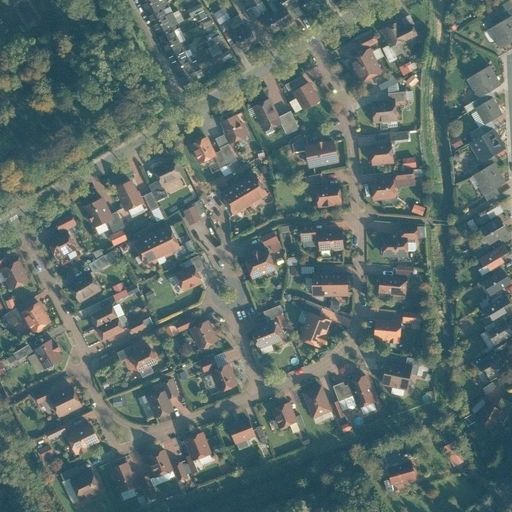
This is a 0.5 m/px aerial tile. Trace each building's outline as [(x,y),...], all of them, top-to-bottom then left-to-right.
[(146,0),(141,3),(146,13),(167,2),(165,0),(159,0),(158,1),(158,0),(146,0)] [(300,0),(308,11),(325,1),(324,0),(300,0)] [(146,13),(151,23),(165,16),(163,9),(169,7),(167,2),(146,13)] [(200,3),(187,10),(190,16),(203,10),(200,3)] [(284,6),(272,13),(281,27),(293,20),(285,7),(284,6)] [(221,23),(233,18),(229,7),(216,11),(221,23)] [(250,8),(246,10),(251,20),(256,17),(250,8)] [(203,11),(196,15),(199,21),(206,17),(203,11)] [(151,23),(156,34),(178,23),(172,12),(165,16),(151,23)] [(261,20),(270,35),(281,27),(272,13),(261,20)] [(511,16),(491,28),(497,39),(495,40),(501,48),(511,41),(511,16)] [(399,20),(381,30),(391,48),(417,33),(411,22),(403,27),(399,20)] [(156,34),(161,44),(176,37),(173,30),(180,28),(178,23),(156,34)] [(233,36),(242,51),(258,42),(249,27),(247,28),(244,23),(232,30),(235,35),(233,36)] [(374,33),(359,41),(363,49),(378,41),(374,33)] [(219,35),(207,41),(209,47),(222,40),(219,35)] [(161,44),(167,55),(188,44),(186,39),(179,42),(176,37),(161,44)] [(236,43),(231,46),(236,54),(241,51),(236,43)] [(167,55),(172,66),(187,58),(183,50),(189,47),(188,44),(167,55)] [(349,58),(355,69),(376,59),(370,47),(349,58)] [(228,51),(219,55),(223,61),(231,57),(228,51)] [(172,66),(177,76),(198,65),(196,60),(190,63),(187,58),(172,66)] [(381,70),(376,59),(355,69),(360,81),(381,70)] [(401,66),(405,74),(415,69),(411,61),(401,66)] [(200,69),(198,65),(177,76),(181,85),(196,78),(194,71),(200,69)] [(501,84),(490,65),(469,78),(475,89),(474,90),(479,97),(491,90),(501,84)] [(414,85),(421,80),(416,73),(408,79),(414,85)] [(298,78),(284,85),(288,91),(301,83),(298,78)] [(309,82),(292,91),(303,110),(320,100),(309,82)] [(475,108),(493,97),(495,97),(491,90),(479,97),(471,102),(475,108)] [(406,91),(388,93),(389,100),(406,98),(406,91)] [(503,113),(493,97),(475,108),(484,124),(492,120),(503,113)] [(267,99),(251,107),(263,132),(280,123),(267,99)] [(395,100),(372,102),(374,123),(397,120),(395,100)] [(299,127),(290,111),(278,118),(287,133),(299,127)] [(237,114),(219,122),(229,143),(247,135),(237,114)] [(485,135),(494,129),(497,127),(492,120),(484,124),(480,127),(485,135)] [(506,148),(494,129),(485,135),(469,144),(481,163),(482,162),(495,155),(506,148)] [(407,131),(389,133),(390,141),(408,139),(407,131)] [(215,153),(207,136),(189,145),(198,164),(214,157),(216,156),(215,153)] [(293,153),(305,151),(304,146),(308,145),(306,136),(291,144),(293,153)] [(458,136),(451,140),(455,148),(462,144),(458,136)] [(308,145),(304,146),(305,151),(308,168),(338,163),(335,141),(308,145)] [(391,142),(370,144),(372,165),(393,163),(391,142)] [(219,148),(220,150),(227,165),(238,160),(229,143),(219,148)] [(220,150),(215,153),(216,156),(214,157),(220,169),(227,165),(220,150)] [(495,155),(482,162),(486,168),(495,163),(498,161),(495,155)] [(414,157),(403,159),(404,168),(416,166),(414,157)] [(172,159),(153,169),(158,180),(162,187),(181,177),(172,159)] [(506,181),(495,163),(486,168),(474,175),(480,187),(479,187),(483,195),(496,188),(506,181)] [(413,170),(395,172),(396,179),(414,177),(413,170)] [(254,173),(243,180),(256,202),(267,195),(254,173)] [(304,175),(305,184),(321,182),(321,174),(304,175)] [(393,179),(371,180),(373,200),(395,198),(393,179)] [(132,180),(114,188),(126,210),(143,202),(132,180)] [(148,185),(151,192),(155,201),(166,196),(162,187),(158,180),(148,185)] [(243,180),(231,187),(245,209),(256,202),(243,180)] [(338,183),(315,186),(318,208),(341,205),(338,183)] [(231,187),(220,195),(233,216),(245,209),(231,187)] [(496,188),(483,195),(487,201),(499,194),(496,188)] [(151,192),(143,196),(150,211),(158,207),(155,201),(151,192)] [(210,195),(201,200),(208,215),(218,210),(210,195)] [(103,198),(82,207),(92,228),(107,221),(113,219),(111,214),(103,198)] [(417,203),(415,211),(426,214),(428,206),(417,203)] [(504,203),(490,211),(493,217),(507,210),(504,203)] [(194,206),(183,211),(189,225),(201,220),(194,206)] [(113,219),(107,221),(113,234),(124,228),(116,211),(111,214),(113,219)] [(70,212),(52,220),(58,233),(76,225),(70,212)] [(478,217),(470,221),(473,227),(481,224),(478,217)] [(509,234),(499,218),(480,229),(488,243),(490,246),(500,239),(509,234)] [(314,224),(300,225),(301,241),(315,240),(314,224)] [(170,227),(158,233),(168,255),(180,249),(170,227)] [(416,227),(401,227),(401,236),(416,236),(416,227)] [(341,230),(318,232),(320,252),(343,250),(341,230)] [(65,232),(45,242),(55,260),(75,250),(65,232)] [(273,232),(260,237),(264,246),(277,241),(273,232)] [(158,233),(145,238),(155,260),(168,255),(158,233)] [(406,237),(383,236),(383,256),(406,256),(406,237)] [(145,238),(132,244),(142,266),(155,260),(145,238)] [(486,245),(491,252),(504,245),(500,239),(490,246),(488,243),(486,245)] [(502,258),(509,253),(504,245),(491,252),(479,260),(484,268),(487,266),(490,271),(502,264),(504,262),(502,258)] [(95,251),(99,257),(106,253),(102,247),(95,251)] [(266,248),(242,258),(252,280),(276,270),(266,248)] [(0,256),(0,266),(8,262),(4,254),(0,256)] [(103,256),(88,265),(93,273),(107,264),(103,256)] [(204,268),(198,256),(190,260),(196,272),(204,268)] [(31,282),(20,261),(0,271),(11,292),(31,282)] [(502,264),(490,271),(493,276),(503,270),(505,269),(502,264)] [(192,266),(174,274),(182,292),(200,284),(192,266)] [(413,267),(397,266),(396,274),(412,275),(413,267)] [(493,276),(482,283),(490,296),(501,290),(511,284),(503,270),(493,276)] [(330,297),(330,272),(312,272),(312,297),(330,297)] [(330,272),(330,297),(347,296),(347,272),(330,272)] [(89,273),(67,286),(78,304),(100,292),(89,273)] [(406,278),(380,276),(378,295),(405,298),(406,278)] [(493,304),(504,296),(501,290),(490,296),(489,297),(493,304)] [(124,291),(112,296),(114,301),(127,295),(124,291)] [(493,304),(482,310),(487,318),(490,317),(493,322),(494,321),(504,315),(507,313),(503,308),(511,303),(506,295),(504,296),(493,304)] [(14,298),(8,300),(11,308),(17,306),(14,298)] [(426,300),(416,299),(415,307),(425,309),(426,300)] [(322,307),(305,300),(301,310),(318,316),(322,307)] [(52,322),(40,302),(22,313),(34,334),(52,322)] [(280,306),(263,312),(267,321),(283,314),(280,306)] [(90,316),(96,329),(117,319),(111,307),(90,316)] [(18,308),(4,316),(11,327),(24,319),(18,308)] [(421,314),(403,312),(402,323),(412,324),(411,329),(419,330),(421,314)] [(332,323),(309,314),(299,340),(322,349),(332,323)] [(504,315),(494,321),(497,326),(505,322),(508,320),(504,315)] [(192,317),(163,330),(167,337),(195,325),(192,317)] [(389,320),(376,319),(374,340),(400,342),(402,320),(389,318),(389,320)] [(117,319),(96,329),(101,341),(122,331),(117,319)] [(142,321),(127,328),(129,334),(144,327),(142,321)] [(218,342),(208,321),(189,330),(199,351),(218,342)] [(273,322),(250,332),(257,350),(281,341),(273,322)] [(497,326),(487,332),(496,346),(505,341),(511,336),(511,333),(505,322),(497,326)] [(53,339),(33,352),(45,371),(65,358),(53,339)] [(496,353),(501,351),(508,347),(505,341),(496,346),(493,348),(496,353)] [(29,345),(14,354),(17,360),(33,352),(29,345)] [(134,345),(115,353),(118,359),(136,351),(134,345)] [(149,346),(129,356),(137,374),(158,364),(149,346)] [(496,353),(477,365),(482,373),(485,372),(487,376),(502,368),(499,363),(506,359),(501,351),(496,353)] [(407,358),(405,365),(412,367),(410,374),(417,375),(420,360),(407,358)] [(214,359),(201,364),(204,372),(217,367),(214,359)] [(405,365),(387,361),(381,386),(407,391),(410,374),(412,367),(405,365)] [(230,364),(210,372),(218,393),(238,385),(230,364)] [(377,402),(367,376),(348,384),(348,385),(344,387),(342,383),(333,387),(339,402),(353,396),(359,410),(377,402)] [(178,395),(172,379),(160,383),(166,400),(178,395)] [(492,380),(483,388),(492,399),(497,394),(497,395),(505,388),(501,383),(497,387),(492,380)] [(321,385),(301,393),(312,420),(332,412),(321,385)] [(51,386),(34,395),(39,405),(56,396),(51,386)] [(50,400),(60,418),(82,407),(73,389),(50,400)] [(163,392),(146,398),(154,420),(171,414),(163,392)] [(117,405),(125,404),(124,395),(116,396),(117,405)] [(511,403),(502,398),(496,409),(504,413),(508,415),(511,408),(511,403)] [(475,415),(487,403),(483,400),(471,410),(475,415)] [(337,402),(331,405),(337,420),(344,417),(337,402)] [(289,403),(271,410),(279,430),(296,423),(289,403)] [(494,430),(504,413),(496,409),(487,403),(477,421),(494,430)] [(305,428),(300,416),(295,418),(300,430),(305,428)] [(471,416),(464,419),(468,426),(475,423),(471,416)] [(248,419),(227,426),(234,445),(255,437),(248,419)] [(352,423),(345,425),(347,431),(354,428),(352,423)] [(90,425),(67,435),(76,454),(99,443),(90,425)] [(64,426),(47,433),(49,440),(66,432),(64,426)] [(267,444),(260,427),(255,429),(261,446),(267,444)] [(211,455),(202,433),(185,440),(193,462),(211,455)] [(456,442),(444,448),(453,466),(465,460),(456,442)] [(50,446),(40,451),(44,459),(54,454),(50,446)] [(164,450),(144,457),(153,480),(173,472),(164,450)] [(400,453),(387,457),(389,465),(402,462),(400,453)] [(190,456),(185,458),(192,475),(197,473),(190,456)] [(187,478),(181,462),(171,466),(177,482),(187,478)] [(411,462),(387,469),(392,487),(416,480),(411,462)] [(127,463),(110,469),(120,493),(137,487),(127,463)] [(77,468),(61,475),(64,482),(80,475),(77,468)] [(91,470),(70,481),(81,502),(102,492),(91,470)] [(154,494),(148,476),(139,479),(146,497),(154,494)]
